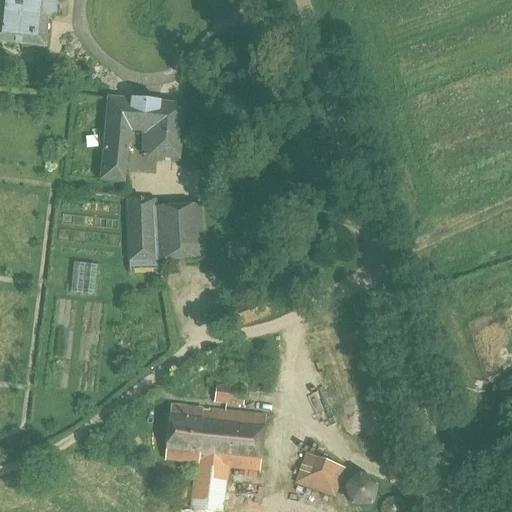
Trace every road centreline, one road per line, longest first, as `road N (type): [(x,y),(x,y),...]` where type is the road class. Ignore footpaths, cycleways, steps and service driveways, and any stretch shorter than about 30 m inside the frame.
road 1 (unclassified): [(452,511),(299,0)]
road 2 (track): [(0,472),(57,448),(184,353),(289,322),(384,277)]
